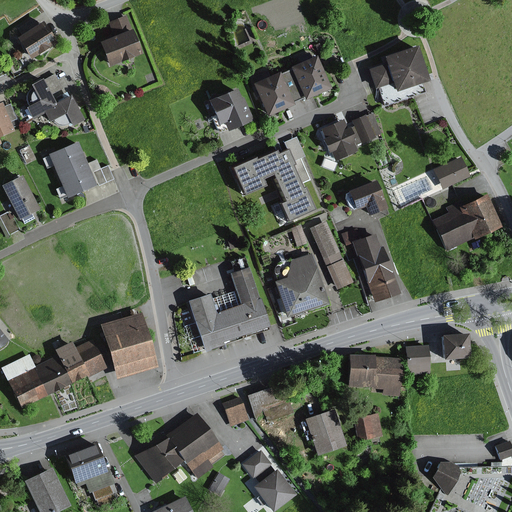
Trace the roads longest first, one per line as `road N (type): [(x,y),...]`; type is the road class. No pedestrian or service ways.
road 1 (secondary): [(490,303),(355,335),(179,394)]
road 2 (residential): [(131,192),(352,99),(359,90),(352,63)]
road 3 (residential): [(179,394),(151,247),(131,192)]
road 4 (secondary): [(179,394),(7,448)]
road 5 (residential): [(131,192),(0,255)]
